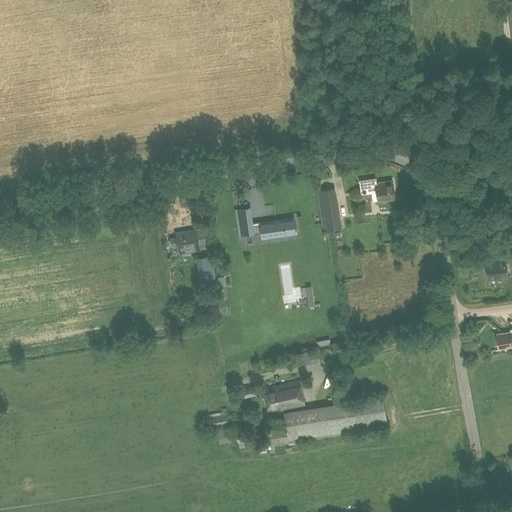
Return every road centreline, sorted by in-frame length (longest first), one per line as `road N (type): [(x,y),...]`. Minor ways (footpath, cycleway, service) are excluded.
road 1 (tertiary): [(0,206),(384,153),(412,165),(432,195),(450,315)]
road 2 (tertiary): [(488,511),(450,315)]
